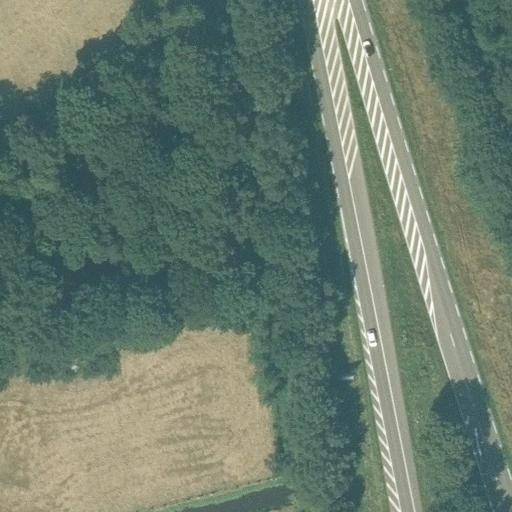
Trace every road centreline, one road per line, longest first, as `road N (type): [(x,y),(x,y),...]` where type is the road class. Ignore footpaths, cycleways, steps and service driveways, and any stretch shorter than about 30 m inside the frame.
road 1 (primary): [(511,509),(355,0)]
road 2 (primary): [(304,0),(403,511)]
